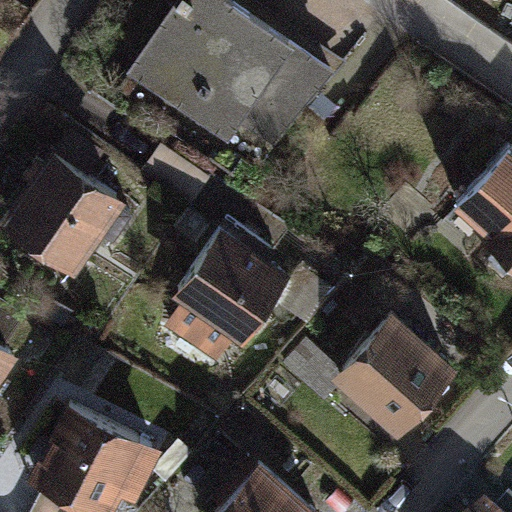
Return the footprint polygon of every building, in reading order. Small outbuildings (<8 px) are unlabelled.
[(286,38),(228,0),(162,0),(119,65),(222,133),(233,117),(270,142),(323,62),(286,38)] [(85,265),(136,189),(58,138),(8,213),(85,265)] [(511,265),(511,158),(499,147),(451,200),(471,219),(466,224),(511,265)] [(282,268),(209,220),(163,290),(171,296),(154,321),(208,357),(223,333),(234,341),(282,268)] [(331,366),(324,374),(331,380),(389,432),(450,365),(385,307),(331,366)] [(0,322),(0,383),(28,342),(0,322)] [(314,398),(331,380),(324,374),(331,366),(294,332),(270,358),(314,398)] [(137,490),(164,437),(70,389),(30,467),(111,508),(124,483),(137,490)] [(329,511),(330,511),(264,453),(258,460),(246,450),(210,491),(221,501),(211,511),(329,511)]
